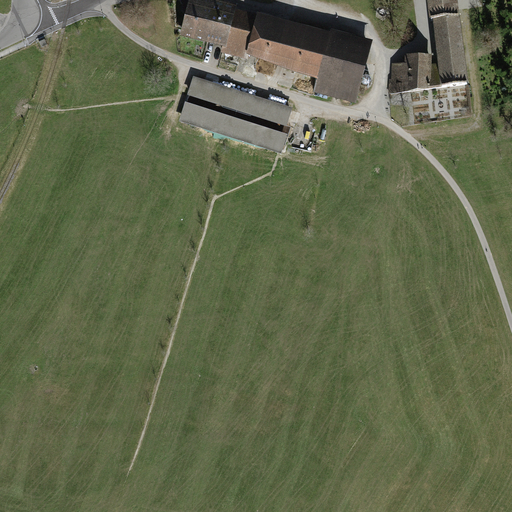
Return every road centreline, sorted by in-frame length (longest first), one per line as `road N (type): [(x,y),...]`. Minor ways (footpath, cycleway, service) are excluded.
road 1 (track): [(96,0),(170,57),(371,117),(406,135),(469,208),(511,324)]
road 2 (track): [(419,0),(424,35),(385,57),(371,117)]
